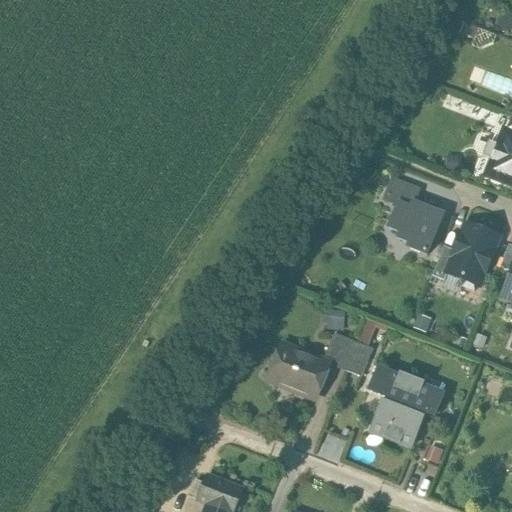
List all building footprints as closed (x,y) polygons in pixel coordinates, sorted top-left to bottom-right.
[(511,134),(506,132),(504,131),(499,146),(493,148),(490,156),(492,162),(487,176),(511,186),(511,134)] [(419,192),(392,181),(384,201),(398,207),(399,206),(410,210),(413,204),(415,205),(419,192)] [(431,211),(423,208),(415,205),(413,204),(410,210),(399,206),(398,207),(389,229),(401,234),(399,240),(410,244),(408,249),(427,257),(440,225),(427,220),(431,211)] [(499,239),(466,226),(455,252),(446,274),(447,274),(462,280),(463,287),(475,291),(480,287),(499,239)] [(511,247),(509,246),(500,268),(511,273),(511,271),(511,247)] [(444,247),(432,277),(444,282),(447,274),(446,274),(455,252),(444,247)] [(511,271),(511,273),(502,297),(511,300),(511,271)] [(357,343),(334,334),(323,362),(323,363),(328,365),(345,372),(357,343)] [(373,350),(357,343),(345,372),(362,378),(373,350)] [(323,362),(286,347),(272,383),(315,399),(328,365),(323,363),(323,362)] [(425,383),(400,374),(398,378),(379,370),(371,392),(386,398),(372,434),(384,438),(384,439),(400,446),(401,445),(410,449),(425,413),(434,417),(442,395),(423,388),(425,383)] [(234,511),(243,491),(208,477),(205,484),(196,481),(189,499),(207,505),(204,511),(234,511)]
